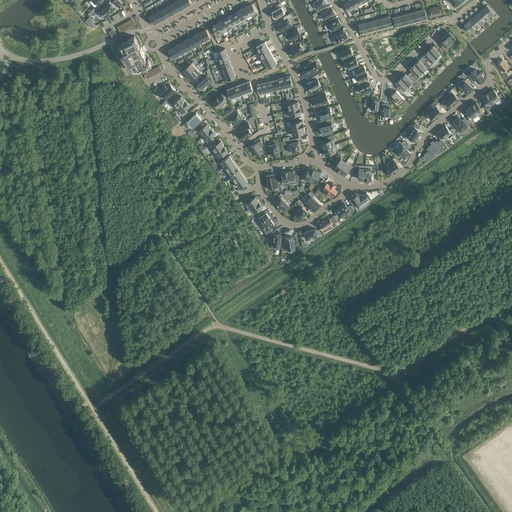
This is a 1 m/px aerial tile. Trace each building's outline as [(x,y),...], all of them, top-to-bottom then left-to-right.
[(93,0),(97,4),(95,7),(97,9),(106,0),(105,0),(93,0)] [(113,2),(112,3),(110,1),(109,1),(100,10),(100,11),(106,17),(115,7),(116,7),(115,7),(115,6),(116,5),(119,8),(123,4),(118,0),(114,0),(113,2)] [(177,0),(173,3),(177,11),(182,8),(177,0)] [(183,0),(178,0),(177,0),(182,8),(187,6),(183,0)] [(316,9),(327,3),(325,0),(310,0),(310,1),(311,3),(312,3),(316,9)] [(348,0),(343,3),(348,12),(354,9),(353,8),(348,0)] [(276,9),(272,12),(273,15),(275,18),(285,13),(282,7),(283,6),(281,2),(275,6),(276,9)] [(173,3),(168,6),(172,13),(177,11),(173,3)] [(252,3),(247,6),(251,14),(253,17),(258,14),(256,11),(252,3)] [(489,16),(494,12),(487,5),(482,9),(489,16)] [(168,6),(163,8),(168,16),(172,13),(168,6)] [(247,6),(242,9),(247,19),(248,19),(246,17),(251,14),(247,6)] [(439,6),(430,9),(431,14),(441,12),(439,6)] [(325,19),(335,13),(331,7),(324,11),(323,8),(317,12),(318,15),(321,13),(325,19)] [(163,8),(159,11),(163,19),(168,16),(163,8)] [(242,9),(237,12),(242,22),(247,19),(242,9)] [(484,20),(489,16),(482,9),(478,13),(484,20)] [(159,11),(154,14),(158,21),(163,19),(159,11)] [(237,12),(232,15),(237,25),(242,22),(237,12)] [(285,20),(276,25),(280,32),(292,26),(288,18),(291,16),(290,13),(283,17),(285,20)] [(480,24),(484,20),(478,13),(473,17),(480,24)] [(158,21),(154,14),(149,16),(153,24),(158,21)] [(232,15),(227,17),(232,27),(237,25),(232,15)] [(91,16),(85,21),(92,27),(96,25),(91,20),(93,18),(91,16)] [(227,17),(222,20),(228,30),(232,27),(227,17)] [(475,28),(480,24),(473,17),(469,21),(475,28)] [(333,19),(332,20),(331,19),(325,22),(330,30),(333,28),(333,29),(338,27),(337,26),(341,24),(338,18),(334,20),(333,19)] [(222,20),(217,23),(223,33),(228,30),(222,20)] [(475,28),(469,21),(464,25),(471,32),(475,28)] [(221,31),(217,23),(212,26),(213,29),(211,30),(214,35),(221,31)] [(297,28),(287,33),(291,40),(301,35),(297,28)] [(206,29),(201,32),(206,40),(211,37),(206,29)] [(331,37),(334,35),(337,42),(341,40),(342,40),(343,40),(343,41),(348,38),(347,37),(348,36),(345,32),(344,32),(343,30),(341,31),(339,29),(330,34),(331,37)] [(441,46),(445,51),(448,49),(446,46),(451,41),(452,42),(455,39),(455,38),(455,37),(449,31),(445,35),(445,34),(445,35),(443,36),(443,37),(440,40),(439,40),(440,40),(443,44),(441,46)] [(201,42),(206,40),(201,32),(197,34),(201,42)] [(197,34),(192,37),(196,45),(201,42),(197,34)] [(148,58),(147,59),(144,54),(144,53),(143,52),(143,51),(142,50),(142,49),(141,48),(141,47),(140,47),(137,42),(138,42),(134,36),(127,40),(128,43),(121,47),(124,52),(122,54),(123,57),(125,60),(127,63),(126,63),(127,63),(128,66),(131,65),(135,70),(142,66),(143,69),(152,64),(148,58)] [(192,48),(196,45),(192,37),(187,40),(192,48)] [(187,50),(192,48),(187,40),(182,42),(187,50)] [(182,53),(187,50),(182,42),(178,45),(182,53)] [(259,52),(268,47),(265,42),(256,47),(259,52)] [(298,45),(297,43),(291,46),(292,48),(291,49),(292,51),(291,52),(294,55),(303,50),(300,44),(298,45)] [(177,55),(182,53),(178,45),(173,48),(177,55)] [(433,46),(429,50),(435,57),(436,57),(439,54),(441,55),(444,53),(439,48),(437,50),(433,46)] [(259,52),(257,53),(260,59),(271,52),(268,47),(259,52)] [(350,47),(338,53),(342,62),(348,59),(347,56),(353,53),(350,47)] [(172,58),(177,55),(173,48),(168,50),(172,58)] [(225,48),(216,51),(219,57),(227,54),(225,48)] [(429,50),(424,54),(428,59),(425,61),(426,62),(430,66),(433,63),(432,63),(437,59),(436,57),(435,57),(429,50)] [(271,52),(260,59),(263,64),(274,58),(271,52)] [(219,57),(217,58),(219,63),(229,59),(227,54),(219,57)] [(274,58),(263,64),(266,69),(268,68),(277,63),(274,58)] [(356,58),(345,63),(348,69),(358,64),(356,58)] [(229,59),(219,63),(221,69),(231,65),(229,59)] [(419,60),(415,64),(423,73),(427,69),(431,66),(430,66),(426,62),(424,64),(419,60)] [(502,60),(497,64),(501,68),(500,68),(503,72),(509,67),(507,65),(502,60)] [(186,67),(183,70),(187,75),(197,66),(193,61),(191,63),(188,61),(184,65),(186,67)] [(312,62),(300,69),(304,76),(305,75),(306,78),(316,73),(314,70),(316,69),(312,62)] [(415,64),(410,68),(414,73),(412,75),(416,80),(419,77),(423,73),(415,64)] [(231,65),(221,69),(223,75),(234,71),(231,65)] [(357,75),(366,71),(364,65),(354,70),(357,75)] [(197,66),(187,75),(192,79),(201,71),(197,66)] [(472,80),(474,78),(478,82),(483,77),(480,74),(482,73),(480,71),(479,72),(475,69),(470,73),(467,75),(472,80)] [(234,71),(223,75),(224,75),(226,80),(227,80),(236,76),(234,71)] [(357,75),(355,76),(358,81),(357,82),(359,85),(365,83),(363,79),(369,77),(366,71),(357,75)] [(309,86),(311,90),(321,85),(317,78),(320,77),(318,73),(312,77),(312,76),(312,77),(314,80),(311,82),(307,83),(309,86)] [(405,74),(401,78),(409,86),(413,82),(405,74)] [(206,75),(197,84),(201,89),(211,80),(206,75)] [(290,75),(284,77),(287,88),(293,87),(292,85),(291,81),(292,81),(291,80),(290,75)] [(284,77),(279,78),(281,89),(287,88),(284,77)] [(279,79),(273,80),(276,89),(281,88),(281,90),(281,89),(279,78),(278,78),(279,79)] [(401,78),(396,82),(404,91),(409,86),(401,78)] [(458,85),(463,89),(462,90),(465,93),(466,92),(466,93),(472,87),(469,85),(471,83),(467,78),(465,81),(463,79),(458,85)] [(250,81),(244,83),(248,94),(248,93),(254,91),(253,89),(250,81)] [(268,82),(262,83),(265,94),(271,93),(268,82)] [(244,83),(238,85),(242,96),(248,94),(244,83)] [(262,83),(257,85),(259,93),(259,96),(265,94),(262,83)] [(364,85),(360,87),(360,88),(359,91),(362,93),(363,93),(364,93),(369,95),(371,89),(372,89),(369,83),(366,85),(364,85)] [(164,85),(156,92),(161,97),(163,95),(167,99),(176,91),(170,84),(167,87),(166,87),(165,87),(164,86),(165,85),(164,85)] [(238,85),(233,87),(237,98),(237,97),(242,95),(242,96),(238,85)] [(233,87),(227,90),(230,98),(231,100),(237,98),(233,87)] [(453,94),(445,102),(450,107),(459,98),(456,95),(458,93),(452,87),(450,90),(453,94)] [(493,89),(488,93),(496,103),(495,102),(500,99),(500,98),(501,97),(502,96),(500,94),(498,95),(493,89)] [(396,90),(391,95),(396,100),(393,102),(397,106),(405,99),(396,90)] [(222,93),(213,101),(218,107),(218,106),(219,107),(224,103),(223,102),(226,99),(222,93)] [(325,93),(311,98),(313,104),(315,103),(316,106),(328,102),(325,93)] [(488,93),(483,96),(487,101),(484,103),(488,109),(496,103),(488,93)] [(176,96),(172,100),(174,103),(172,104),(176,109),(186,101),(181,96),(179,98),(176,96)] [(378,110),(379,99),(378,99),(378,98),(374,97),(374,98),(372,98),(371,109),(378,110)] [(291,99),(284,101),(285,104),(286,104),(287,110),(299,107),(298,101),(291,102),(291,99)] [(186,101),(176,109),(183,116),(187,112),(185,109),(190,105),(186,101)] [(476,102),(471,106),(478,115),(477,114),(482,111),(476,102)] [(390,117),(389,104),(386,105),(386,103),(382,103),(382,105),(383,111),(380,111),(380,120),(383,120),(383,118),(390,117)] [(436,107),(428,115),(433,120),(442,112),(439,109),(442,107),(437,103),(435,105),(436,107)] [(471,106),(466,110),(469,114),(466,116),(470,121),(478,115),(471,106)] [(299,107),(287,110),(289,116),(291,116),(300,113),(299,107)] [(320,120),(326,118),(327,121),(334,120),(333,116),(331,117),(330,109),(329,109),(318,111),(318,112),(319,114),(318,114),(319,117),(320,119),(320,120)] [(237,111),(228,117),(230,120),(231,122),(233,125),(242,119),(237,111)] [(185,124),(187,122),(192,128),(202,119),(196,113),(185,124)] [(453,121),(458,127),(457,127),(459,131),(460,130),(460,131),(467,126),(467,127),(470,125),(466,120),(464,121),(462,119),(461,120),(458,116),(455,118),(456,119),(453,121)] [(302,120),(290,123),(292,129),(303,126),(304,126),(302,120)] [(322,134),(323,135),(332,133),(331,132),(333,131),(333,128),(333,127),(332,127),(331,120),(324,122),(325,125),(320,126),(320,128),(320,130),(321,130),(322,134)] [(241,128),(242,130),(239,133),(243,139),(252,133),(249,129),(251,128),(248,123),(241,128)] [(411,128),(406,136),(415,142),(422,131),(418,129),(420,125),(416,123),(413,126),(414,127),(413,129),(411,128)] [(207,124),(199,131),(203,135),(202,136),(211,128),(207,124)] [(303,126),(291,129),(292,135),(293,135),(305,132),(303,127),(304,126),(303,126)] [(446,126),(438,133),(438,132),(437,133),(443,140),(443,139),(446,137),(446,138),(447,137),(446,137),(451,133),(454,136),(457,133),(452,128),(449,130),(446,126),(445,126),(446,126)] [(211,128),(202,136),(206,141),(215,133),(211,128)] [(290,145),(289,146),(290,151),(292,150),(292,153),(301,151),(300,147),(300,146),(300,145),(300,144),(299,144),(299,141),(298,141),(297,138),(290,140),(290,143),(290,145)] [(333,139),(321,143),(323,149),(336,144),(335,144),(333,139)] [(263,152),(260,147),(264,144),(260,140),(257,142),(256,142),(251,146),(257,156),(263,152)] [(274,155),(274,156),(279,155),(278,151),(281,150),(279,140),(273,142),(274,144),(269,145),(270,146),(268,146),(269,150),(270,149),(272,156),(274,155)] [(427,159),(443,148),(442,146),(444,144),(440,140),(438,141),(437,140),(434,141),(433,140),(430,142),(431,144),(428,146),(429,147),(427,149),(428,151),(424,154),(427,159)] [(213,142),(208,145),(214,153),(224,146),(220,141),(215,144),(213,142)] [(410,153),(406,148),(408,146),(404,141),(395,148),(402,155),(401,156),(404,159),(408,156),(407,155),(410,153)] [(336,144),(323,149),(326,155),(338,150),(336,144)] [(224,146),(214,153),(217,158),(219,157),(222,155),(223,157),(226,155),(225,153),(228,151),(224,146)] [(221,161),(225,167),(233,161),(229,155),(221,161)] [(395,162),(386,169),(391,175),(400,167),(397,163),(399,161),(395,156),(393,158),(395,162)] [(339,171),(346,162),(341,159),(334,167),(339,171)] [(237,166),(233,161),(225,167),(228,172),(237,166)] [(346,162),(339,171),(344,175),(349,168),(351,169),(353,167),(351,165),(352,164),(347,161),(346,162)] [(365,165),(365,179),(371,179),(371,173),(375,173),(375,166),(365,165)] [(228,172),(232,177),(240,171),(237,166),(228,172)] [(303,174),(301,180),(304,181),(305,179),(311,181),(314,170),(315,169),(309,167),(306,175),(303,174)] [(317,183),(320,172),(315,170),(315,169),(314,170),(311,181),(317,183)] [(288,171),(287,171),(288,171),(290,183),(296,181),(299,181),(298,175),(295,175),(294,170),(288,171)] [(232,177),(236,182),(244,176),(240,171),(232,177)] [(290,183),(288,171),(287,171),(281,172),(284,184),(290,183)] [(274,174),(266,176),(268,188),(277,187),(277,188),(280,187),(280,186),(279,180),(276,181),(274,174)] [(236,182),(239,187),(248,182),(244,176),(236,182)] [(319,189),(321,191),(322,190),(328,195),(330,193),(334,195),(337,191),(333,188),(335,185),(332,182),(330,185),(327,183),(326,184),(324,183),(319,189)] [(305,201),(314,210),(319,204),(313,197),(315,195),(311,191),(308,193),(310,195),(305,201)] [(353,204),(356,208),(370,198),(367,193),(363,196),(362,195),(359,194),(358,195),(357,192),(352,196),(356,202),(353,204)] [(276,198),(278,200),(275,202),(275,203),(278,206),(280,208),(283,211),(284,211),(289,206),(289,205),(281,197),(282,196),(280,194),(276,198)] [(259,202),(255,196),(247,202),(251,207),(259,202)] [(263,207),(259,202),(251,207),(254,212),(263,207)] [(341,207),(339,208),(336,210),(335,211),(336,211),(340,217),(349,210),(351,212),(354,210),(350,205),(348,207),(345,204),(345,203),(345,204),(341,206),(341,207)] [(300,220),(300,219),(303,217),(305,215),(308,212),(307,212),(302,207),(295,214),(300,219),(300,220)] [(259,218),(267,229),(264,231),(266,234),(272,230),(270,227),(274,224),(266,213),(259,218)] [(323,229),(332,223),(333,224),(338,221),(334,215),(330,218),(328,216),(325,218),(325,219),(319,224),(320,226),(320,227),(321,227),(323,229)] [(321,233),(318,229),(316,230),(315,228),(310,230),(304,232),(305,234),(304,234),(305,238),(306,238),(306,239),(317,236),(317,235),(321,233)] [(280,247),(281,235),(275,234),(274,234),(268,239),(273,246),(280,247)] [(288,249),(295,248),(293,236),(286,238),(286,242),(283,242),(285,251),(288,250),(288,249)]
